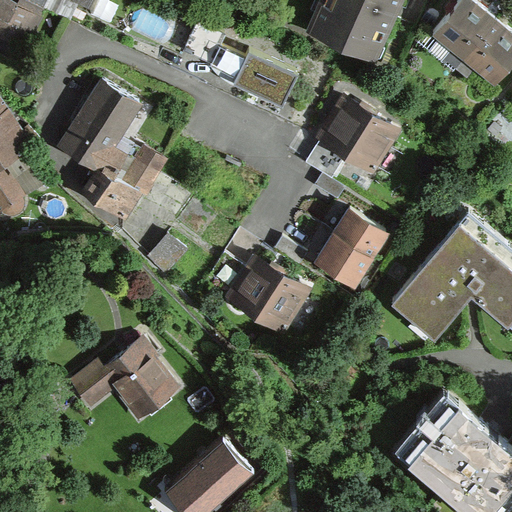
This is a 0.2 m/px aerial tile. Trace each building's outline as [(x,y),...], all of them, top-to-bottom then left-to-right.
[(43,13),(17,0),(0,0),(0,32),(26,46),(43,13)] [(94,0),(71,0),(72,0),(91,9),(94,0)] [(318,0),(305,29),(375,60),(401,0),(318,0)] [(496,16),(475,0),(460,0),(434,33),(453,49),(446,58),(456,66),(496,16)] [(511,56),(511,29),(496,16),(456,66),(467,74),(475,64),(493,80),(511,56)] [(225,34),(198,22),(185,48),(212,61),(210,65),(236,77),(234,81),(283,104),(299,69),(250,46),(246,55),(221,43),(225,34)] [(145,103),(102,76),(59,143),(86,160),(103,135),(118,144),(145,103)] [(401,128),(339,90),(300,154),(341,180),(352,162),(372,175),(401,128)] [(0,159),(31,137),(0,94),(0,211),(3,209),(7,214),(24,201),(0,168),(0,159)] [(103,135),(86,160),(112,177),(115,174),(129,152),(118,144),(103,135)] [(145,143),(137,156),(129,152),(115,174),(112,177),(96,203),(127,222),(168,157),(145,143)] [(391,229),(350,204),(335,229),(375,254),(391,229)] [(511,245),(470,209),(392,300),(436,338),(474,294),(511,326),(511,245)] [(375,254),(335,229),(316,259),(357,284),(375,254)] [(189,251),(168,231),(146,254),(167,274),(189,251)] [(312,287),(256,254),(250,265),(227,251),(208,283),(287,329),(312,287)] [(161,352),(143,330),(107,360),(101,352),(68,379),(91,406),(116,386),(141,416),(181,384),(159,357),(161,352)] [(505,511),(511,504),(511,441),(450,390),(397,453),(468,511),(505,511)]
